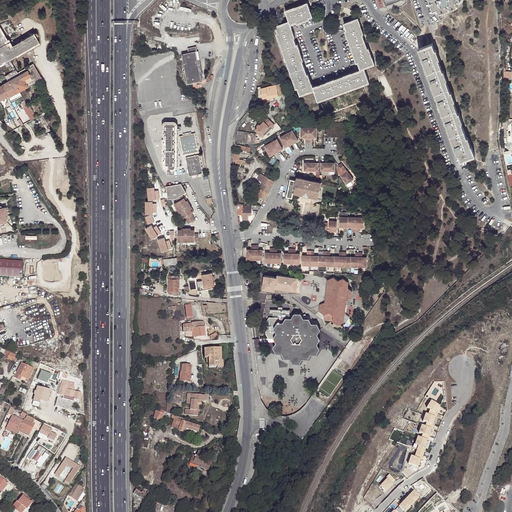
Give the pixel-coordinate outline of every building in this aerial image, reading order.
[(433,0),(436,7),(439,5),(440,10),(458,3),(457,0),(433,0)] [(275,26),(278,33),(284,49),(292,73),(298,89),(301,96),(315,90),(319,101),(336,95),(370,83),(364,68),(375,64),(372,57),(370,58),(369,55),(372,54),(370,51),(368,51),(367,49),(368,48),(363,35),(362,35),(361,33),(363,32),(362,28),(359,29),(359,26),(361,25),(358,18),(344,23),(347,30),(353,46),(359,62),(361,69),(362,72),(359,73),(358,70),(355,71),(356,74),(353,75),(352,72),(345,75),(346,78),(342,79),(341,77),(337,78),(338,80),(335,81),(334,79),(326,82),(327,84),(325,85),(324,83),(320,84),(321,87),(318,88),(317,85),(313,87),(312,83),(310,84),(309,81),(311,81),(310,77),(308,78),(307,75),(302,61),(300,58),(303,57),(301,54),(299,55),(298,52),(300,51),(298,44),(296,45),(294,38),(293,38),(292,35),(294,35),(293,31),(291,32),(290,29),(292,28),(291,25),(297,22),(310,18),(313,16),(308,2),(286,11),(290,21),(275,26)] [(0,28),(7,40),(8,39),(0,25),(0,28)] [(0,64),(17,55),(39,42),(34,33),(13,46),(9,39),(8,39),(7,40),(0,28),(0,50),(1,52),(0,53),(0,64)] [(357,63),(359,62),(353,46),(347,30),(345,31),(351,48),(357,63)] [(284,49),(278,33),(276,34),(282,49),(289,68),(297,89),(298,89),(292,73),(284,49)] [(0,66),(8,62),(10,60),(40,43),(39,42),(17,55),(0,64),(0,66)] [(434,50),(435,50),(432,43),(418,48),(426,70),(434,92),(442,113),(450,135),(457,155),(459,155),(461,160),(475,155),(471,146),(469,147),(468,144),(470,143),(469,140),(467,140),(466,138),(461,123),(460,123),(459,120),(461,119),(460,115),(458,116),(457,113),(458,113),(453,102),(452,99),(454,98),(453,95),(450,95),(449,92),(450,92),(446,81),(445,81),(444,78),(446,77),(445,73),(443,74),(442,71),(438,59),(437,60),(436,57),(438,56),(437,52),(435,53),(434,50)] [(187,56),(187,52),(182,53),(184,63),(182,63),(183,67),(185,67),(185,71),(184,71),(185,80),(187,80),(188,84),(193,83),(193,82),(192,80),(201,78),(202,78),(201,74),(202,73),(200,60),(197,60),(196,52),(197,51),(196,47),(188,48),(189,51),(189,56),(187,56)] [(0,100),(7,96),(8,98),(29,86),(29,87),(35,83),(42,79),(33,64),(18,73),(10,60),(8,62),(13,71),(5,76),(8,81),(1,85),(1,86),(0,86),(0,100)] [(503,71),(503,80),(511,80),(511,71),(503,71)] [(281,83),(262,89),(263,98),(283,95),(281,83)] [(30,121),(35,118),(26,101),(21,103),(30,121)] [(268,117),(264,121),(260,125),(259,125),(259,124),(258,124),(258,125),(257,125),(257,126),(258,128),(255,130),(263,137),(275,125),(268,117)] [(162,125),(162,139),(162,155),(162,168),(165,171),(168,171),(170,171),(175,171),(178,169),(178,155),(178,140),(178,125),(175,122),(165,122),(162,125)] [(318,128),(302,128),(302,138),(306,138),(306,142),(313,142),(313,138),(318,138),(318,128)] [(293,129),(280,137),(286,147),(299,139),(293,129)] [(246,132),(238,131),(236,141),(255,143),(256,133),(246,132)] [(278,139),(265,146),(271,156),(284,149),(278,139)] [(187,158),(186,159),(189,175),(191,176),(202,174),(203,173),(200,157),(198,155),(187,158)] [(319,162),(305,162),(305,171),(315,171),(315,169),(319,169),(319,162)] [(322,162),(322,169),(326,169),(326,171),(336,171),(336,162),(322,162)] [(339,166),(337,171),(347,185),(353,180),(342,164),(339,166)] [(275,181),(261,173),(258,179),(264,182),(257,194),(266,198),(275,181)] [(322,182),(297,177),(296,180),(291,179),(287,197),(293,198),(294,193),(303,195),(303,196),(309,197),(310,196),(318,198),(322,182)] [(181,184),(166,187),(167,200),(175,199),(182,195),(186,192),(181,184)] [(182,195),(175,199),(179,205),(177,206),(179,210),(189,205),(186,201),(185,201),(184,198),(182,195)] [(252,204),(243,204),(243,218),(248,218),(248,214),(252,214),(252,204)] [(189,205),(179,210),(181,214),(183,213),(187,219),(190,218),(192,217),(193,216),(192,213),(190,209),(191,209),(189,205)] [(364,228),(364,217),(340,217),(340,227),(344,227),(344,232),(348,232),(348,227),(353,227),(353,232),(360,232),(360,228),(364,228)] [(337,221),(330,221),(329,232),(337,232),(337,221)] [(180,226),(176,225),(176,235),(184,236),(184,224),(180,224),(180,226)] [(189,224),(184,224),(184,236),(192,236),(192,233),(196,233),(196,226),(192,226),(189,226),(189,224)] [(248,250),(248,260),(264,261),(264,251),(260,251),(260,246),(253,246),(252,250),(248,250)] [(271,253),(267,253),(266,264),(282,264),(283,254),(278,254),(278,249),(271,249),(271,253)] [(290,254),(285,254),(285,264),(301,264),(301,254),(297,254),(297,249),(290,249),(290,254)] [(368,267),(368,257),(364,257),(364,252),(357,252),(356,257),(347,257),(348,252),(340,252),(340,256),(331,256),(331,252),(324,252),(324,256),(315,256),(315,251),(308,251),(308,256),(304,256),(303,266),(368,267)] [(177,258),(164,259),(164,267),(177,266),(177,258)] [(164,267),(164,259),(156,259),(156,267),(164,267)] [(22,262),(0,260),(0,276),(21,277),(22,262)] [(196,281),(198,289),(208,287),(214,286),(212,273),(202,275),(202,280),(196,281)] [(275,289),(275,288),(276,287),(279,287),(279,289),(293,291),(293,289),(297,290),(298,278),(277,275),(277,277),(264,275),(262,289),(272,290),(272,288),(275,289)] [(169,276),(168,290),(174,291),(176,291),(176,293),(179,293),(179,276),(169,276)] [(333,277),(328,280),(327,286),(331,289),(331,294),(325,296),(325,302),(320,304),(319,311),(324,314),(329,312),(333,315),(332,320),(338,324),(344,322),(345,315),(340,312),(340,308),(346,305),(346,300),(352,297),(352,291),(348,288),(348,282),(343,278),(338,281),(333,277)] [(286,318),(275,317),(269,317),(266,323),(268,327),(266,332),(269,338),(274,338),(276,342),(273,347),(276,353),(282,353),(284,358),(290,358),(293,363),(299,363),(302,359),(308,359),(311,354),(316,354),(320,349),(317,344),(320,339),(317,334),(320,329),(317,324),(312,324),(309,319),(304,318),(301,314),(294,313),(291,318),(286,318)] [(204,321),(191,323),(191,324),(192,332),(193,338),(206,336),(204,321)] [(192,332),(191,324),(183,325),(183,332),(192,332)] [(19,355),(3,349),(0,348),(0,352),(8,356),(6,359),(15,362),(19,355)] [(219,348),(209,349),(206,349),(206,358),(208,358),(208,363),(209,367),(221,367),(221,356),(219,356),(219,348)] [(33,369),(21,363),(15,377),(20,380),(20,379),(21,377),(26,378),(25,381),(27,382),(33,369)] [(182,367),(180,367),(180,372),(181,372),(180,381),(189,382),(191,366),(182,365),(182,367)] [(58,394),(62,396),(65,388),(71,390),(73,383),(62,380),(58,394)] [(36,391),(35,391),(33,395),(35,395),(32,405),(38,407),(40,401),(42,402),(42,404),(44,404),(43,408),(47,409),(49,402),(47,402),(50,390),(37,386),(36,391)] [(74,399),(79,401),(81,393),(71,390),(65,388),(62,396),(63,396),(62,399),(73,402),(74,399)] [(197,404),(199,404),(201,404),(201,401),(206,401),(206,396),(187,394),(186,404),(191,404),(190,410),(185,409),(185,411),(186,411),(186,414),(186,415),(187,415),(198,416),(199,410),(197,410),(197,404)] [(412,455),(409,463),(419,466),(421,458),(423,459),(426,446),(425,446),(428,438),(429,439),(430,435),(429,434),(431,427),(433,427),(434,423),(433,423),(437,411),(436,411),(440,404),(431,399),(427,406),(430,408),(429,413),(426,412),(423,419),(427,421),(425,425),(422,423),(419,431),(423,432),(422,436),(418,435),(415,443),(419,444),(415,456),(412,455)] [(19,410),(11,406),(7,413),(12,415),(7,426),(14,430),(13,432),(16,433),(17,434),(18,431),(20,428),(23,420),(13,416),(15,411),(18,413),(20,410),(19,410)] [(165,412),(157,409),(154,417),(161,420),(165,412)] [(178,417),(174,429),(178,430),(183,432),(187,422),(182,420),(183,418),(178,417)] [(30,422),(26,420),(22,429),(25,430),(24,434),(28,436),(32,428),(38,431),(41,425),(36,422),(36,421),(35,421),(31,419),(30,422)] [(200,427),(187,422),(183,432),(197,437),(200,427)] [(52,431),(43,426),(39,433),(47,438),(48,438),(52,431)] [(72,445),(69,443),(62,455),(66,457),(72,447),(71,446),(72,445)] [(32,457),(38,461),(38,462),(46,451),(39,446),(35,451),(32,449),(26,457),(30,460),(32,457)] [(193,455),(191,461),(201,465),(200,467),(208,471),(213,461),(205,458),(206,454),(199,451),(196,456),(193,455)] [(66,459),(56,476),(59,478),(67,466),(73,470),(65,482),(70,485),(81,468),(66,459)] [(387,476),(380,483),(386,489),(393,482),(392,480),(394,478),(389,472),(386,475),(387,476)] [(0,495),(2,497),(11,486),(0,477),(0,495)] [(76,485),(68,496),(76,501),(84,490),(76,485)] [(46,489),(45,491),(54,502),(56,500),(46,489)] [(136,497),(136,499),(139,501),(141,499),(142,498),(146,501),(148,497),(136,489),(134,494),(135,494),(134,496),(135,496),(136,497)] [(414,490),(400,505),(405,510),(420,496),(414,490)] [(17,501),(12,507),(17,511),(22,511),(25,509),(26,509),(31,503),(23,496),(18,502),(17,501)]
